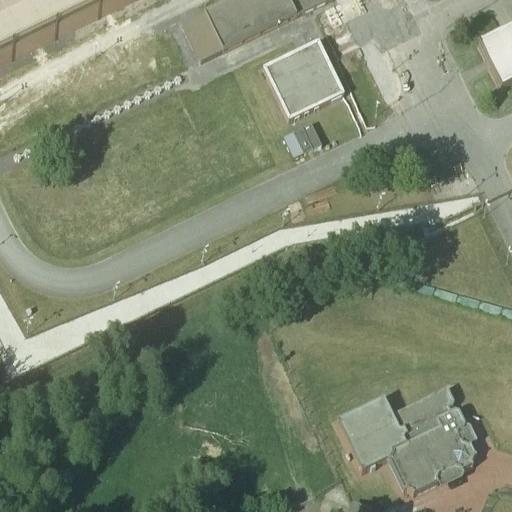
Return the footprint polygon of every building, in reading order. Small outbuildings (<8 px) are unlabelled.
[(0,0),(0,41),(84,0),(0,0)] [(285,0),(241,0),(182,29),(200,68),(296,21),(285,0)] [(330,0),(285,0),(296,21),(332,3),(330,0)] [(511,32),(478,50),(500,96),(511,90),(511,32)] [(319,44),(263,70),(289,125),(345,99),(319,44)] [(290,163),(320,150),(310,127),(280,140),(290,163)] [(446,393),(391,420),(383,403),(336,426),(361,477),(387,465),(403,497),(406,496),(411,497),(412,500),(438,488),(436,485),(438,480),(453,472),(459,474),(460,477),(472,471),(471,468),(473,463),(476,462),(470,449),(467,451),(462,449),(456,438),(463,435),(464,430),(458,417),(453,416),(451,417),(449,414),(452,412),(453,407),(446,393)]
